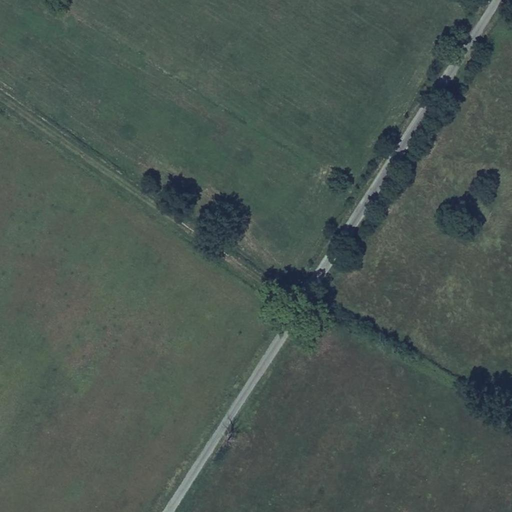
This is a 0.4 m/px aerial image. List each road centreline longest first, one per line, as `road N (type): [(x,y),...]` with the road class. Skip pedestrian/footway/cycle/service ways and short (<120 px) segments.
road 1 (unclassified): [(165,511),(495,0)]
road 2 (track): [(298,308),(0,100)]
